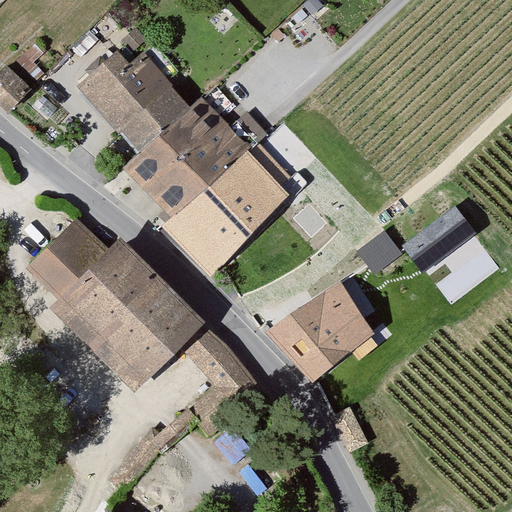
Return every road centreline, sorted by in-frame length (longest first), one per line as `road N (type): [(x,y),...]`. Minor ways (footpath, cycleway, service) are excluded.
road 1 (tertiary): [(356,511),(263,362),(150,251),(0,132)]
road 2 (unknown): [(48,171),(22,225),(22,269),(131,421)]
road 3 (unknown): [(263,362),(188,380),(131,421)]
